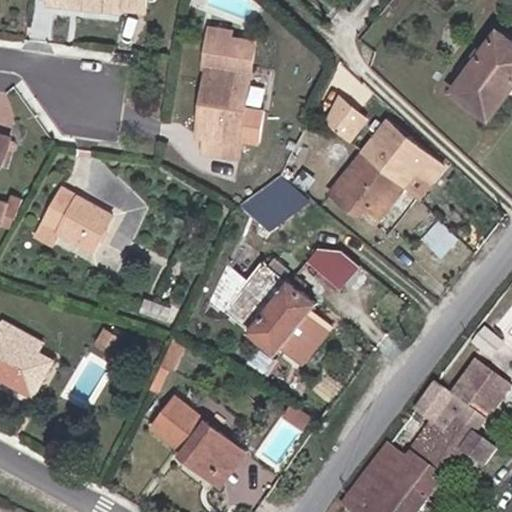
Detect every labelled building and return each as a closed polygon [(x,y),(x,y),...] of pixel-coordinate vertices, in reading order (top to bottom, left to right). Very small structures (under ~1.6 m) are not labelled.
[(72,0),(71,7),(112,12),(113,7),(138,10),(139,0),(72,0)] [(347,21),(364,0),(350,0),(347,4),(338,14),(347,21)] [(324,32),(332,40),(347,21),(338,14),(324,32)] [(208,68),(199,111),(212,114),(206,143),(203,157),(234,164),(238,146),(258,150),(264,117),(244,113),(256,47),(209,36),(203,66),(208,68)] [(457,95),(491,124),(511,98),(511,45),(502,38),(457,95)] [(269,103),(271,73),(257,72),(255,102),(269,103)] [(212,114),(199,111),(193,140),(206,143),(212,114)] [(329,117),(311,137),(335,157),(354,137),(329,117)] [(388,203),(403,217),(433,181),(379,133),(349,169),(353,173),(357,176),(358,178),(360,179),(361,180),(367,186),(388,203)] [(0,167),(3,168),(12,143),(0,138),(0,167)] [(298,187),(312,172),(325,158),(310,144),(284,175),(298,187)] [(325,158),(312,172),(325,183),(338,168),(325,158)] [(58,192),(108,216),(120,192),(69,168),(58,192)] [(326,202),(342,214),(367,186),(361,180),(360,179),(358,178),(357,176),(353,173),(349,169),(334,186),(336,191),(326,202)] [(388,203),(367,186),(342,214),(365,230),(388,203)] [(22,201),(0,192),(0,219),(13,225),(22,201)] [(233,227),(262,251),(288,221),(264,203),(233,227)] [(345,287),(363,265),(327,236),(309,258),(345,287)] [(446,254),(425,236),(408,254),(429,272),(446,254)] [(263,288),(279,270),(266,259),(250,277),(263,288)] [(262,375),(272,361),(292,330),(302,317),(247,279),(206,338),(262,375)] [(292,330),(272,361),(290,373),(311,343),(292,330)] [(0,387),(4,389),(0,396),(57,429),(77,393),(21,361),(18,366),(5,358),(0,366),(0,387)] [(143,365),(127,358),(121,372),(138,379),(143,365)] [(430,389),(411,417),(428,427),(440,435),(453,422),(472,435),(481,423),(465,411),(468,407),(486,419),(507,390),(472,365),(447,400),(430,389)] [(169,476),(207,500),(231,463),(161,419),(140,451),(172,471),(169,476)] [(428,427),(408,453),(440,476),(458,453),(480,467),(493,450),(472,435),(453,422),(440,435),(428,427)] [(281,440),(302,453),(305,446),(308,448),(313,437),(293,427),(289,434),(286,432),(281,440)] [(341,511),(413,511),(423,500),(391,477),(403,460),(377,442),(332,505),(341,511)] [(408,453),(403,460),(391,477),(423,500),(440,476),(408,453)] [(242,470),(231,463),(207,500),(218,507),(242,470)]
